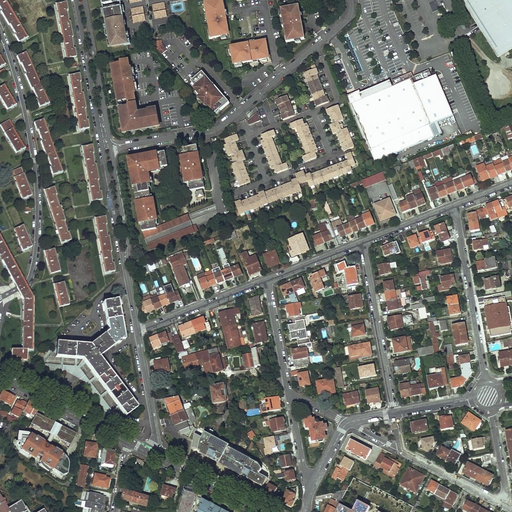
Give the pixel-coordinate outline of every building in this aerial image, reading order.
[(19,42),(27,37),(4,0),(0,0),(0,8),(1,11),(9,25),(10,24),(16,34),(15,35),(19,42)] [(102,0),(104,11),(105,16),(107,26),(108,26),(109,28),(108,28),(110,40),(111,40),(112,47),(127,44),(125,35),(124,35),(122,23),(123,23),(118,0),(102,0)] [(260,4),(259,0),(247,0),(232,3),(233,8),(255,4),(255,5),(260,4)] [(506,49),(511,45),(511,21),(498,0),(475,0),(476,1),(474,2),(473,0),(463,0),(462,1),(477,24),(479,23),(481,26),(479,27),(497,55),(500,52),(504,50),(500,43),(502,42),(506,49)] [(511,6),(508,0),(473,0),(474,2),(476,1),(475,0),(498,0),(511,21),(511,6)] [(66,58),(75,56),(74,49),(73,49),(71,37),(72,37),(69,21),(68,22),(66,10),(67,10),(66,2),(57,4),(66,58)] [(222,4),(222,2),(206,4),(206,6),(207,13),(208,15),(208,20),(210,31),(212,39),(221,37),(226,36),(227,36),(227,31),(226,29),(228,29),(227,22),(225,18),(226,18),(225,11),(223,11),(223,9),(222,4)] [(165,4),(152,6),(155,20),(167,18),(165,4)] [(300,40),(305,39),(302,25),(301,25),(302,23),(301,21),(300,14),(298,14),(297,7),(282,10),(282,11),(283,17),(284,21),(285,27),(286,35),(288,35),(289,42),(295,41),(300,40)] [(145,21),(143,8),(131,10),(133,24),(145,21)] [(162,44),(162,40),(154,42),(155,48),(161,55),(167,50),(162,44)] [(269,59),(266,43),(264,43),(259,44),(257,45),(256,43),(249,45),(249,46),(245,45),(238,47),(239,48),(236,49),(232,50),(232,51),(233,56),(234,65),(235,65),(242,64),(253,62),(258,61),(261,60),(267,59),(269,59)] [(40,106),(48,102),(25,52),(17,56),(20,64),(21,63),(26,74),(25,74),(31,88),(32,88),(37,98),(36,99),(40,106)] [(155,128),(160,127),(156,108),(148,110),(137,112),(136,104),(130,105),(129,101),(136,100),(134,93),(136,92),(135,85),(134,85),(133,82),(135,82),(135,78),(133,78),(132,75),(133,75),(131,68),(130,68),(128,60),(121,62),(121,64),(116,65),(112,66),(113,75),(115,75),(116,79),(118,87),(118,92),(116,92),(118,101),(122,100),(123,100),(124,104),(125,108),(124,108),(119,109),(122,122),(123,121),(124,126),(125,132),(131,131),(135,130),(135,132),(143,130),(142,129),(146,128),(146,130),(150,129),(150,127),(154,126),(155,128)] [(318,74),(315,66),(312,68),(313,70),(305,73),(318,107),(329,102),(327,97),(326,98),(317,75),(318,74)] [(416,83),(432,77),(429,71),(413,78),(416,83)] [(212,83),(203,72),(191,81),(193,83),(196,87),(194,89),(201,96),(199,98),(200,100),(204,104),(204,105),(205,106),(208,104),(211,109),(210,110),(214,114),(219,109),(220,111),(230,103),(225,97),(224,98),(220,93),(219,94),(216,91),(213,88),(210,84),(212,83)] [(394,86),(413,78),(412,73),(392,81),(394,86)] [(79,130),(89,128),(87,121),(86,121),(84,109),(85,108),(82,94),(81,94),(79,82),(80,81),(79,74),(69,76),(79,130)] [(391,87),(389,83),(361,95),(360,91),(348,96),(375,162),(434,137),(429,126),(437,122),(453,116),(436,75),(432,77),(416,83),(413,78),(394,86),(391,87)] [(0,97),(7,109),(15,104),(4,85),(0,87),(0,97)] [(295,116),(287,96),(279,99),(277,96),(275,98),(278,106),(279,105),(283,114),(281,115),(283,120),(295,116)] [(344,121),(338,106),(327,110),(329,116),(330,115),(334,124),(330,126),(333,135),(337,133),(344,152),(354,148),(347,129),(344,130),(341,122),(344,121)] [(261,121),(258,112),(247,121),(249,125),(261,121)] [(14,128),(9,120),(0,125),(5,133),(16,152),(24,147),(13,128),(14,128)] [(53,174),(61,171),(43,120),(34,123),(37,130),(38,130),(42,142),(41,142),(46,156),(47,156),(51,166),(50,167),(53,174)] [(304,125),(302,120),(291,124),(293,129),(297,128),(307,156),(303,157),(305,162),(317,158),(315,153),(318,152),(307,124),(304,125)] [(429,126),(434,137),(442,134),(437,122),(429,126)] [(273,131),(262,135),(264,139),(261,140),(272,170),(275,168),(277,173),(288,169),(286,163),(283,164),(273,137),(275,136),(273,131)] [(239,152),(235,142),(239,141),(236,135),(235,133),(230,135),(231,137),(225,140),(227,145),(224,146),(229,157),(234,155),(235,157),(236,160),(237,163),(232,165),(240,187),(250,183),(242,162),(246,160),(243,151),(239,152)] [(472,137),(461,142),(463,145),(473,141),(475,141),(474,136),(472,137)] [(92,201),(101,199),(100,192),(99,192),(97,180),(98,180),(95,164),(94,165),(92,153),(93,153),(92,145),(82,147),(92,201)] [(205,189),(197,146),(183,149),(184,157),(181,158),(183,168),(181,169),(182,174),(184,173),(186,184),(189,183),(191,191),(205,189)] [(168,167),(166,153),(155,154),(136,157),(136,159),(129,161),(133,184),(134,184),(137,205),(140,221),(142,232),(157,229),(156,227),(155,221),(154,216),(157,215),(154,200),(151,200),(148,184),(151,183),(149,173),(160,171),(160,168),(168,167)] [(355,156),(354,153),(346,155),(348,161),(311,175),(311,174),(305,176),(303,172),(295,175),(296,179),(291,181),(291,182),(264,193),(264,192),(258,194),(258,195),(240,203),(240,201),(238,202),(234,203),(237,211),(235,211),(236,216),(299,191),(297,186),(307,182),(310,187),(352,171),(351,167),(356,165),(352,157),(355,156)] [(511,170),(511,166),(508,156),(502,158),(504,164),(507,172),(511,170)] [(415,168),(424,188),(428,187),(426,182),(427,181),(421,169),(426,167),(422,157),(418,159),(418,160),(413,162),(415,168)] [(495,168),(492,161),(485,164),(486,168),(490,178),(498,175),(495,168)] [(486,168),(485,164),(477,167),(483,181),(490,178),(486,168)] [(495,168),(498,175),(507,172),(504,164),(495,168)] [(31,195),(23,174),(21,168),(13,171),(15,177),(23,198),(31,195)] [(363,184),(364,188),(386,180),(383,172),(361,181),(363,184)] [(471,175),(467,177),(466,173),(460,176),(461,179),(465,188),(474,185),(471,175)] [(454,182),(452,178),(452,177),(449,178),(448,176),(442,178),(443,181),(443,182),(448,194),(457,191),(454,182)] [(461,179),(460,176),(452,178),(454,182),(457,191),(465,188),(461,179)] [(448,194),(443,182),(439,183),(440,187),(437,188),(441,198),(448,194)] [(393,184),(388,185),(394,200),(398,199),(393,184)] [(437,188),(436,187),(429,190),(431,194),(433,199),(433,200),(441,198),(437,188)] [(62,242),(70,239),(68,232),(67,232),(63,221),(64,221),(59,206),(58,206),(55,195),(56,194),(54,188),(45,191),(62,242)] [(414,195),(418,206),(426,203),(421,189),(413,192),(414,195)] [(198,199),(205,197),(203,190),(196,192),(198,199)] [(418,206),(414,195),(406,198),(407,200),(411,209),(418,206)] [(511,196),(506,199),(507,200),(502,201),(504,206),(509,205),(510,208),(511,207),(511,196)] [(316,198),(308,201),(312,210),(316,209),(314,204),(318,202),(316,198)] [(390,199),(375,205),(382,221),(396,215),(390,199)] [(411,209),(407,200),(400,203),(404,212),(411,209)] [(323,203),(327,215),(331,213),(327,202),(323,203)] [(501,209),(499,202),(492,204),(495,213),(497,218),(507,214),(505,209),(505,207),(501,209)] [(495,213),(492,204),(486,207),(486,208),(489,215),(490,220),(497,218),(495,213)] [(363,217),(367,227),(375,223),(369,209),(366,210),(367,214),(362,216),(363,217)] [(469,223),(477,222),(476,217),(476,213),(468,214),(469,223)] [(188,215),(156,227),(157,229),(142,232),(145,239),(191,221),(188,215)] [(105,273),(115,271),(113,263),(112,263),(110,251),(111,251),(108,236),(107,236),(105,224),(106,224),(105,217),(95,219),(105,273)] [(359,230),(367,227),(363,217),(355,220),(359,230)] [(353,232),(359,230),(355,220),(349,222),(353,232)] [(343,225),(347,235),(353,232),(349,222),(343,225)] [(471,232),(479,230),(477,222),(469,223),(471,232)] [(322,234),(325,243),(333,240),(326,223),(318,226),(322,234)] [(445,223),(435,227),(438,235),(439,234),(447,231),(445,223)] [(198,231),(196,225),(147,244),(149,250),(198,231)] [(347,235),(343,225),(337,227),(341,237),(347,235)] [(23,251),(32,246),(22,226),(13,230),(23,251)] [(420,237),(423,243),(432,239),(429,232),(428,231),(420,234),(420,237)] [(447,231),(439,234),(444,247),(450,245),(448,240),(450,239),(447,231)] [(325,243),(322,234),(314,237),(317,246),(325,243)] [(303,235),(289,240),(291,245),(293,244),(295,251),(292,253),(293,257),(302,254),(302,255),(307,253),(306,252),(309,251),(303,235)] [(33,297),(0,236),(0,256),(23,300),(22,350),(12,350),(12,355),(12,360),(27,360),(27,350),(32,350),(33,297)] [(423,243),(420,237),(417,238),(416,236),(408,239),(412,248),(419,245),(421,249),(425,248),(423,243)] [(486,239),(473,242),(474,251),(483,249),(483,246),(487,246),(486,239)] [(398,254),(400,255),(402,254),(398,243),(383,249),(386,257),(396,253),(397,254),(398,254)] [(51,273),(60,270),(54,249),(45,252),(51,273)] [(437,252),(439,264),(452,262),(450,250),(437,252)] [(248,251),(242,253),(251,275),(262,271),(256,256),(251,258),(248,251)] [(275,251),(265,255),(269,268),(280,264),(275,251)] [(187,261),(184,254),(170,260),(181,287),(189,283),(182,266),(188,264),(187,261)] [(485,261),(477,262),(479,271),(497,268),(495,258),(485,260),(485,261)] [(153,262),(147,265),(150,272),(156,269),(153,262)] [(346,263),(338,266),(340,273),(345,271),(348,286),(359,284),(355,267),(348,269),(346,263)] [(396,263),(390,264),(381,266),(383,275),(391,274),(391,269),(397,268),(396,263)] [(147,265),(140,268),(143,275),(150,272),(147,265)] [(231,269),(235,278),(242,275),(239,266),(231,269)] [(413,273),(411,267),(408,267),(409,270),(401,271),(402,276),(413,273)] [(213,271),(218,284),(225,281),(222,272),(220,268),(212,271),(213,271)] [(222,272),(225,281),(235,278),(231,269),(222,272)] [(218,284),(213,271),(205,274),(207,278),(211,287),(218,284)] [(327,276),(325,271),(312,276),(313,277),(310,279),(314,288),(311,290),(312,293),(316,292),(324,289),(320,279),(327,276)] [(421,286),(422,290),(427,289),(425,278),(424,278),(424,276),(429,274),(429,271),(419,272),(419,277),(421,284),(421,286)] [(441,278),(443,288),(455,286),(453,275),(441,278)] [(485,281),(486,290),(497,289),(497,288),(500,287),(499,277),(492,277),(492,280),(485,281)] [(207,278),(199,281),(203,290),(211,287),(207,278)] [(295,292),(298,301),(301,300),(297,291),(304,288),(301,280),(292,284),(295,292)] [(60,306),(69,304),(64,282),(54,285),(60,306)] [(386,293),(395,291),(393,282),(384,283),(386,293)] [(295,292),(292,284),(282,288),(285,296),(295,292)] [(167,295),(170,304),(182,299),(178,291),(175,293),(172,286),(164,289),(167,295)] [(407,297),(406,292),(402,293),(401,290),(395,291),(386,293),(388,302),(405,298),(407,297)] [(493,299),(484,301),(491,337),(511,333),(506,304),(503,305),(501,293),(492,295),(493,299)] [(158,298),(157,294),(151,297),(152,300),(155,310),(163,307),(160,297),(158,298)] [(167,295),(160,297),(163,307),(170,304),(167,295)] [(349,298),(351,310),(362,308),(360,301),(362,301),(361,295),(349,298)] [(144,314),(145,314),(155,310),(152,300),(150,296),(142,299),(144,303),(141,304),(142,308),(144,314)] [(249,299),(252,316),(262,314),(261,307),(260,306),(259,305),(260,305),(259,296),(254,297),(253,298),(249,299)] [(457,296),(447,298),(449,306),(459,304),(457,296)] [(403,308),(403,306),(407,305),(405,298),(388,302),(389,311),(403,308)] [(126,416),(137,406),(99,357),(120,340),(125,340),(117,300),(103,302),(108,331),(92,344),(57,341),(56,356),(82,358),(126,416)] [(298,304),(287,306),(289,318),(300,316),(298,304)] [(459,304),(449,306),(450,315),(460,313),(459,304)] [(223,330),(237,327),(234,316),(241,314),(239,309),(219,314),(223,330)] [(301,316),(295,317),(296,324),(289,325),(292,339),(299,338),(300,344),(310,343),(309,338),(308,338),(304,321),(306,320),(305,316),(301,316)] [(389,319),(390,324),(391,324),(392,330),(404,328),(402,316),(389,319)] [(192,322),(196,333),(206,329),(207,332),(212,330),(209,322),(206,323),(204,317),(192,322)] [(447,330),(446,320),(439,321),(441,331),(447,330)] [(363,321),(352,323),(353,332),(352,332),(353,337),(365,335),(363,321)] [(435,333),(434,325),(438,324),(437,321),(428,323),(429,324),(430,329),(433,347),(435,354),(439,353),(436,337),(439,336),(438,333),(435,333)] [(196,333),(192,322),(179,327),(184,338),(196,333)] [(264,323),(254,324),(257,343),(267,341),(264,323)] [(454,336),(466,334),(465,324),(452,326),(454,336)] [(239,338),(237,327),(223,330),(228,350),(241,347),(242,349),(251,346),(251,349),(254,348),(253,344),(244,346),(242,337),(239,338)] [(172,338),(170,333),(167,334),(166,332),(158,335),(162,345),(169,342),(170,343),(174,342),(172,338)] [(466,334),(454,336),(456,345),(468,343),(466,334)] [(162,345),(158,335),(150,338),(154,348),(162,345)] [(185,353),(184,349),(182,345),(181,343),(179,336),(172,338),(174,342),(175,346),(178,354),(185,353)] [(395,348),(396,354),(412,351),(410,338),(395,341),(396,348),(395,348)] [(506,339),(503,340),(505,352),(499,354),(501,367),(511,365),(506,339)] [(182,345),(184,349),(187,348),(190,347),(188,340),(181,343),(182,345)] [(369,343),(348,347),(350,357),(362,355),(363,356),(371,355),(369,343)] [(433,347),(418,350),(420,357),(435,354),(433,347)] [(185,353),(178,354),(179,360),(183,359),(186,369),(204,364),(207,375),(215,373),(210,351),(188,356),(187,348),(184,349),(185,353)] [(215,373),(225,370),(226,368),(224,358),(222,359),(219,348),(210,351),(215,373)] [(254,348),(251,349),(255,366),(261,365),(257,348),(254,348)] [(300,349),(292,350),(295,367),(310,364),(307,349),(301,350),(300,349)] [(448,366),(455,365),(453,354),(446,355),(448,366)] [(461,365),(470,363),(469,355),(460,357),(461,365)] [(168,360),(154,362),(155,367),(156,367),(157,374),(170,371),(168,360)] [(398,372),(399,375),(411,373),(409,361),(404,362),(397,363),(395,364),(396,369),(395,369),(395,370),(395,371),(396,372),(397,372),(398,372)] [(113,417),(114,414),(78,365),(40,362),(39,369),(74,372),(107,414),(113,417)] [(450,379),(452,389),(462,387),(472,372),(470,363),(461,365),(463,374),(460,377),(450,379)] [(363,364),(357,365),(358,369),(359,369),(361,378),(376,375),(374,366),(364,368),(363,364)] [(442,374),(427,377),(429,389),(444,386),(444,385),(447,384),(444,367),(440,368),(442,374)] [(338,388),(348,386),(348,385),(343,385),(340,368),(335,369),(338,388)] [(308,373),(298,374),(301,387),(310,385),(308,373)] [(332,380),(317,383),(319,393),(323,392),(324,393),(328,393),(329,394),(335,393),(332,380)] [(416,381),(410,382),(410,384),(412,396),(426,394),(424,384),(417,386),(416,381)] [(224,384),(211,386),(214,404),(227,401),(224,384)] [(412,396),(410,384),(400,386),(402,398),(412,396)] [(381,402),(378,389),(366,391),(368,403),(375,402),(375,403),(381,402)] [(14,397),(2,391),(0,395),(0,400),(10,405),(14,397)] [(358,392),(344,395),(346,405),(360,402),(358,392)] [(185,411),(193,408),(190,403),(185,405),(185,406),(183,407),(179,396),(167,398),(166,400),(165,401),(165,402),(171,416),(185,411)] [(267,404),(261,405),(263,413),(281,409),(278,398),(266,400),(267,404)] [(20,402),(17,400),(10,413),(18,417),(26,403),(21,401),(20,402)] [(33,404),(28,401),(22,412),(29,415),(30,414),(34,416),(35,414),(39,407),(33,404)] [(222,431),(231,411),(227,409),(224,416),(215,417),(222,431)] [(185,411),(171,416),(175,426),(187,422),(189,421),(185,411)] [(469,412),(461,423),(474,432),(476,429),(478,431),(483,424),(480,422),(481,421),(469,412)] [(276,413),(264,416),(264,418),(268,417),(270,429),(272,429),(273,433),(285,430),(282,418),(277,419),(276,413)] [(75,434),(35,414),(30,424),(39,428),(38,430),(47,433),(47,434),(54,438),(55,437),(59,441),(69,445),(70,444),(75,434)] [(451,415),(439,417),(442,429),(453,427),(451,415)] [(322,438),(321,434),(324,434),(324,430),(327,429),(326,424),(323,424),(322,422),(318,423),(318,422),(319,422),(319,421),(319,420),(318,420),(318,419),(317,419),(315,419),(314,419),(314,417),(311,418),(311,416),(304,417),(306,427),(309,426),(311,440),(317,439),(318,442),(320,442),(319,439),(322,438)] [(426,420),(411,423),(413,433),(428,430),(426,420)] [(189,427),(187,422),(175,426),(173,427),(175,432),(178,431),(188,437),(193,426),(189,427)] [(251,440),(256,436),(252,430),(247,434),(251,440)] [(18,450),(29,434),(27,433),(17,431),(15,442),(14,442),(13,444),(14,446),(14,448),(15,449),(16,450),(17,451),(17,452),(26,458),(27,457),(28,456),(18,450)] [(267,480),(268,479),(260,474),(262,469),(258,464),(250,459),(251,459),(228,447),(229,445),(205,432),(202,437),(197,435),(193,448),(197,449),(200,451),(200,453),(207,457),(208,455),(213,458),(212,460),(242,476),(243,474),(248,476),(246,478),(263,487),(267,480)] [(61,455),(59,454),(60,453),(53,448),(52,449),(48,447),(42,444),(43,443),(42,442),(43,442),(34,436),(34,437),(29,434),(18,450),(28,456),(33,460),(33,459),(37,462),(37,463),(50,471),(51,471),(61,455)] [(278,437),(261,439),(262,443),(265,442),(266,448),(264,448),(265,455),(267,454),(267,456),(269,455),(269,454),(273,453),(272,447),(278,446),(277,441),(279,440),(278,437)] [(435,449),(439,442),(435,442),(434,438),(422,440),(423,450),(429,453),(432,447),(435,449)] [(485,438),(471,440),(473,450),(483,448),(483,445),(482,442),(484,442),(485,442),(485,438)] [(371,450),(351,440),(345,450),(351,453),(351,454),(360,459),(360,458),(366,460),(371,450)] [(92,446),(85,445),(84,457),(94,458),(96,444),(92,444),(92,446)] [(446,461),(451,452),(442,448),(438,457),(446,461)] [(102,457),(98,456),(98,458),(118,461),(118,457),(116,456),(116,453),(114,453),(114,452),(103,450),(102,457)] [(451,452),(446,461),(455,466),(460,455),(452,451),(451,452)] [(383,455),(380,453),(375,463),(380,465),(379,468),(384,470),(393,475),(395,476),(399,469),(396,468),(397,465),(395,464),(396,462),(392,460),(391,462),(388,460),(382,457),(383,455)] [(61,455),(51,471),(60,477),(66,475),(67,469),(67,467),(67,465),(67,463),(67,461),(66,460),(65,458),(64,457),(62,456),(61,455)] [(290,456),(280,457),(282,468),(292,466),(293,466),(292,460),(291,460),(290,456)] [(118,461),(98,458),(98,459),(101,459),(100,466),(112,468),(112,464),(117,464),(118,461)] [(336,468),(333,475),(337,478),(336,479),(340,481),(342,478),(343,478),(347,472),(348,472),(353,463),(343,458),(339,466),(338,469),(336,468)] [(491,458),(483,459),(484,464),(482,467),(492,466),(491,458)] [(476,480),(481,470),(468,463),(463,473),(476,480)] [(87,466),(80,465),(77,486),(84,487),(87,466)] [(414,471),(409,468),(400,485),(416,493),(424,478),(414,472),(414,471)] [(481,470),(476,480),(488,486),(493,476),(481,470)] [(294,471),(285,472),(287,481),(295,479),(294,471)] [(104,477),(94,475),(92,486),(107,489),(109,479),(104,478),(104,477)] [(435,494),(439,486),(431,482),(427,490),(435,494)] [(278,488),(269,484),(265,492),(276,498),(279,491),(277,490),(278,488)] [(176,489),(164,486),(162,494),(175,498),(176,494),(175,494),(176,489)] [(435,494),(434,495),(445,501),(450,492),(439,486),(435,494)] [(126,491),(123,499),(147,506),(149,497),(126,491)] [(185,491),(178,511),(191,511),(196,494),(185,491)] [(288,491),(282,502),(292,506),(294,501),(293,500),(295,495),(288,491)] [(100,495),(86,492),(84,501),(85,502),(84,508),(89,509),(87,511),(101,511),(102,511),(103,511),(105,506),(104,506),(106,497),(100,496),(100,495)] [(342,492),(338,493),(335,498),(341,502),(342,501),(343,499),(347,492),(342,492)] [(458,496),(450,492),(445,501),(444,503),(442,506),(450,510),(458,496)] [(433,498),(444,503),(445,501),(434,495),(433,498)] [(0,496),(0,511),(44,511),(43,510),(39,511),(26,511),(20,502),(8,509),(0,496)] [(227,511),(201,499),(198,511),(227,511)] [(340,503),(332,499),(329,505),(330,506),(328,510),(326,509),(324,511),(335,511),(337,509),(340,503)] [(351,511),(348,511),(339,507),(335,511),(381,511),(379,511),(378,511),(366,511),(369,507),(357,501),(351,511)] [(468,511),(470,511),(474,505),(467,501),(463,510),(468,511)]
